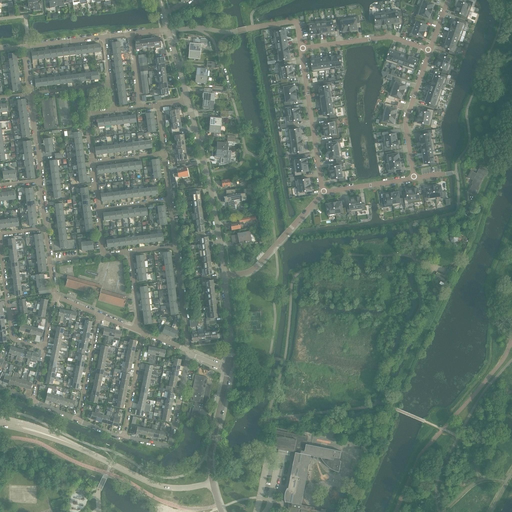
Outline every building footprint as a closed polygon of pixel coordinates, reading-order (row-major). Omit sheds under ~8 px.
[(422,0),(419,7),(432,12),(433,9),(432,9),(434,4),(431,3),(432,0),(431,0),(425,0),(425,1),(422,0)] [(459,2),(457,7),(470,12),(473,3),(467,1),(466,4),(459,1),(459,2)] [(431,14),(432,12),(419,7),(416,17),(422,19),(423,17),(429,19),(431,14)] [(457,7),(455,13),(462,15),(461,18),(467,21),(468,17),(466,16),(468,11),(470,12),(457,7)] [(398,14),(401,13),(401,11),(398,12),(398,10),(392,11),(394,24),(400,23),(399,18),(399,16),(398,14)] [(359,17),(348,18),(350,31),(353,31),(358,30),(357,24),(360,23),(359,17)] [(348,32),(350,31),(348,18),(338,20),(339,26),(342,26),(343,32),(348,32)] [(412,27),(425,32),(427,26),(421,24),(422,21),(415,18),(412,27)] [(333,19),(327,20),(328,33),(335,32),(334,26),(334,24),(333,23),(336,22),(336,20),(333,20),(333,19)] [(454,21),(452,27),(464,31),(466,25),(464,24),(462,24),(460,23),(461,20),(459,19),(458,22),(454,21)] [(311,35),(317,34),(315,22),(315,24),(310,25),(310,28),(309,29),(309,32),(310,31),(311,35)] [(412,27),(409,36),(415,38),(416,35),(423,38),(424,37),(425,32),(412,27)] [(452,27),(450,32),(462,36),(464,31),(452,27)] [(279,31),(277,32),(275,32),(275,29),(273,29),(274,38),(286,37),(286,30),(281,31),(279,31)] [(450,32),(448,37),(460,42),(462,36),(450,32)] [(448,37),(446,43),(458,47),(460,42),(448,37)] [(446,43),(444,49),(450,51),(449,54),(455,56),(458,47),(446,43)] [(392,64),(396,52),(390,50),(386,62),(392,64)] [(396,52),(392,64),(397,66),(401,54),(396,52)] [(277,55),(278,62),(290,60),(289,53),(277,55)] [(401,54),(397,66),(398,65),(403,66),(402,68),(407,56),(401,54)] [(440,56),(438,61),(451,66),(454,57),(448,55),(447,58),(440,55),(440,56)] [(341,63),(342,63),(342,59),(341,60),(341,56),(334,57),(336,69),(342,69),(341,63)] [(407,56),(402,68),(408,70),(412,58),(407,56)] [(412,58),(408,70),(414,72),(416,66),(417,66),(418,63),(417,63),(418,60),(412,58)] [(312,64),(311,64),(311,67),(312,67),(313,72),(319,72),(317,59),(311,60),(312,64)] [(438,61),(436,67),(443,69),(442,72),(448,75),(451,66),(438,61)] [(280,74),(293,72),(292,66),(285,67),(285,64),(278,65),(280,74)] [(197,76),(207,77),(209,77),(210,71),(207,71),(207,70),(197,69),(197,76)] [(281,83),(288,82),(287,79),(294,78),(294,77),(293,72),(280,74),(281,83)] [(435,75),(433,81),(445,85),(448,76),(442,74),(441,77),(435,75)] [(395,78),(391,89),(404,93),(405,90),(406,86),(400,84),(401,81),(395,78)] [(433,80),(431,86),(443,90),(442,89),(444,85),(445,85),(433,81),(433,80)] [(331,82),(329,83),(330,85),(328,86),(326,86),(324,86),(319,87),(320,93),(333,91),(331,82)] [(284,95),(296,93),(296,91),(295,86),(288,87),(288,84),(281,85),(282,89),(283,88),(284,95)] [(431,86),(429,91),(441,95),(443,90),(431,86)] [(203,100),(213,101),(214,92),(221,93),(221,90),(214,89),(211,89),(211,94),(204,93),(203,100)] [(391,89),(388,99),(394,101),(395,98),(401,100),(403,95),(404,93),(391,89)] [(429,91),(427,97),(439,101),(441,95),(429,91)] [(296,93),(284,95),(285,102),(284,102),(285,106),(291,105),(291,102),(297,101),(296,96),(297,96),(296,93)] [(427,97),(425,103),(430,104),(429,107),(431,108),(432,105),(433,105),(435,106),(437,107),(439,101),(427,97)] [(41,100),(45,129),(55,128),(54,120),(56,120),(55,118),(54,118),(53,109),(54,109),(54,106),(53,107),(52,99),(41,100)] [(213,101),(203,100),(203,108),(204,108),(208,108),(208,109),(209,109),(209,110),(213,110),(213,108),(213,101)] [(385,104),(383,114),(396,117),(396,114),(397,110),(391,108),(392,105),(385,104)] [(285,107),(286,117),(300,115),(299,109),(299,108),(292,110),(291,106),(285,107)] [(335,108),(323,110),(324,116),(330,115),(330,119),(337,118),(335,108)] [(420,111),(419,117),(432,120),(434,110),(428,109),(427,112),(420,111)] [(210,125),(220,126),(221,117),(228,118),(228,115),(220,114),(220,117),(218,117),(216,117),(216,119),(211,118),(210,125)] [(383,114),(381,124),(387,126),(388,123),(394,124),(395,119),(395,120),(396,117),(383,114)] [(301,121),(300,115),(286,117),(288,126),(294,125),(294,122),(301,121)] [(418,122),(418,123),(425,125),(424,128),(431,129),(432,120),(419,117),(418,122)] [(338,128),(337,119),(330,120),(330,123),(323,124),(324,125),(323,125),(324,130),(338,128)] [(171,130),(172,133),(179,132),(179,129),(181,129),(180,122),(172,123),(173,130),(171,130)] [(220,126),(210,125),(210,132),(214,132),(213,137),(216,138),(216,134),(219,135),(220,133),(220,126)] [(289,137),(301,135),(301,129),(295,130),(293,130),(291,130),(291,127),(289,127),(289,130),(288,131),(289,137)] [(338,128),(324,130),(325,137),(332,136),(333,139),(339,138),(338,128)] [(424,134),(420,135),(421,141),(433,139),(432,139),(431,134),(431,133),(430,134),(428,134),(426,134),(426,131),(424,131),(424,134)] [(179,132),(172,133),(172,136),(175,135),(176,142),(184,141),(184,134),(179,135),(179,132)] [(389,132),(382,133),(383,142),(397,140),(396,134),(389,135),(389,132)] [(328,149),(328,152),(341,150),(340,140),(333,141),(334,144),(327,145),(328,149)] [(397,140),(383,142),(385,151),(391,150),(391,147),(398,146),(398,145),(397,140)] [(217,150),(227,151),(228,144),(225,143),(225,142),(223,142),(223,143),(218,143),(217,150)] [(304,152),(303,146),(291,148),(292,154),(304,152)] [(227,151),(217,150),(216,157),(222,157),(221,158),(223,158),(223,157),(227,158),(227,151)] [(343,161),(341,150),(328,152),(329,155),(330,160),(336,159),(336,162),(343,161)] [(392,152),(385,153),(387,163),(400,161),(400,159),(399,159),(399,154),(392,155),(392,152)] [(186,153),(178,154),(178,158),(177,158),(177,161),(177,164),(185,163),(185,160),(187,159),(186,153)] [(299,157),(292,158),(294,167),(308,165),(307,160),(307,159),(300,160),(299,157)] [(434,157),(424,158),(424,164),(430,163),(431,167),(437,166),(437,162),(434,163),(434,157)] [(400,161),(387,163),(387,164),(389,163),(390,170),(388,170),(389,174),(395,173),(395,170),(401,169),(400,164),(400,161)] [(331,174),(345,171),(344,171),(342,172),(341,166),(344,166),(343,162),(337,163),(337,166),(330,167),(330,168),(331,174)] [(308,165),(294,167),(295,176),(302,175),(301,172),(308,171),(308,165)] [(171,172),(172,172),(172,174),(177,173),(178,177),(184,176),(184,177),(188,176),(186,167),(177,169),(176,166),(170,167),(171,172)] [(471,171),(468,178),(473,181),(472,184),(473,185),(469,192),(476,196),(479,188),(478,187),(485,175),(486,176),(488,171),(480,167),(477,174),(471,171)] [(346,181),(345,171),(331,174),(332,180),(339,179),(339,182),(346,181)] [(302,177),(296,178),(297,187),(311,185),(310,179),(303,180),(302,177)] [(311,185),(297,187),(298,196),(305,195),(304,192),(312,191),(311,190),(311,185)] [(436,186),(434,187),(436,200),(436,198),(442,197),(442,199),(446,198),(445,192),(442,192),(441,186),(436,187),(436,186)] [(427,195),(424,195),(425,202),(436,200),(434,187),(431,187),(426,188),(427,195)] [(192,195),(193,201),(200,200),(199,191),(197,191),(196,188),(188,189),(189,196),(192,195)] [(230,207),(231,214),(236,213),(234,201),(241,200),(242,201),(242,200),(246,200),(245,194),(247,194),(247,189),(243,189),(244,194),(239,194),(236,194),(235,190),(230,190),(226,190),(226,196),(224,197),(225,203),(228,202),(229,207),(230,207)] [(418,189),(412,189),(412,190),(414,203),(424,202),(423,195),(420,196),(419,189),(418,189)] [(407,198),(404,198),(405,205),(414,203),(412,190),(406,190),(407,198)] [(394,193),(391,193),(393,206),(404,205),(403,198),(400,199),(399,192),(394,193)] [(385,201),(382,201),(383,208),(393,206),(391,193),(389,194),(384,195),(385,201)] [(360,197),(355,198),(357,212),(366,210),(365,204),(362,204),(361,197),(360,197)] [(350,206),(347,207),(348,213),(357,212),(355,198),(349,199),(350,206)] [(337,203),(334,203),(336,216),(336,214),(342,213),(343,215),(347,215),(346,208),(342,208),(341,202),(337,203)] [(327,208),(326,208),(327,211),(328,211),(328,217),(336,216),(334,203),(331,203),(331,204),(327,204),(327,208)] [(231,229),(231,230),(240,228),(239,224),(243,223),(243,222),(256,220),(256,216),(239,219),(239,222),(230,223),(231,226),(230,227),(231,229)] [(204,232),(203,225),(196,226),(197,232),(196,232),(196,235),(204,234),(204,232)] [(239,243),(239,244),(245,243),(246,243),(246,242),(250,242),(249,235),(250,235),(250,231),(237,233),(237,235),(231,236),(233,244),(239,243)] [(451,242),(454,243),(458,242),(458,241),(460,242),(461,239),(459,238),(457,234),(454,233),(450,235),(449,238),(451,242)] [(200,238),(201,244),(208,243),(207,237),(204,237),(204,234),(196,235),(196,239),(200,238)] [(92,262),(89,273),(95,275),(98,264),(92,262)] [(202,276),(202,279),(210,278),(210,275),(212,274),(211,268),(204,269),(205,275),(202,276)] [(118,269),(115,280),(120,282),(123,271),(118,269)] [(440,284),(444,286),(448,279),(437,273),(434,278),(441,282),(440,284)] [(65,276),(62,287),(68,288),(71,277),(65,276)] [(210,280),(210,278),(202,279),(202,282),(205,281),(206,287),(214,286),(213,280),(210,280)] [(76,279),(73,290),(78,291),(81,280),(76,279)] [(91,283),(87,294),(93,296),(96,285),(91,283)] [(45,311),(36,310),(31,308),(30,311),(38,313),(38,316),(44,317),(45,311)] [(66,310),(63,322),(63,323),(65,324),(66,318),(70,318),(71,312),(66,310)] [(217,311),(209,312),(210,318),(206,319),(206,322),(215,321),(215,318),(217,318),(217,311)] [(19,330),(25,332),(28,321),(28,320),(25,319),(24,324),(21,324),(19,330)] [(162,333),(168,335),(171,329),(165,326),(162,333)] [(171,329),(168,335),(175,338),(178,331),(171,329)] [(77,348),(77,351),(85,353),(85,350),(86,350),(88,344),(81,343),(80,349),(77,348)] [(100,351),(112,354),(112,351),(108,350),(108,347),(102,346),(100,351)] [(159,356),(160,349),(154,348),(152,360),(152,361),(153,362),(153,360),(155,360),(156,355),(159,356)] [(58,356),(60,357),(63,357),(64,355),(59,354),(59,351),(53,349),(51,355),(58,356)] [(22,350),(18,361),(21,362),(22,357),(25,358),(27,351),(22,350)] [(75,358),(76,360),(84,361),(85,356),(84,355),(85,353),(77,351),(76,357),(75,358)] [(126,359),(125,362),(132,363),(133,358),(121,355),(121,358),(126,359)] [(121,370),(130,372),(132,363),(125,362),(124,368),(122,367),(121,370)] [(145,370),(157,373),(157,370),(154,370),(152,369),(153,366),(146,365),(145,370)] [(120,379),(129,380),(130,372),(121,370),(121,373),(120,379)] [(3,382),(9,383),(10,377),(11,375),(3,372),(0,377),(0,378),(3,380),(3,382)] [(12,377),(10,377),(9,383),(14,385),(17,374),(17,373),(14,372),(12,377)] [(209,385),(206,385),(207,378),(195,375),(190,401),(195,402),(194,408),(193,408),(191,415),(206,418),(207,411),(206,411),(206,408),(207,408),(208,400),(210,389),(211,389),(211,386),(209,385)] [(20,387),(25,388),(27,382),(28,377),(26,376),(25,379),(22,378),(21,380),(20,387)] [(166,389),(174,391),(174,388),(175,388),(176,382),(170,381),(169,387),(166,386),(166,389)] [(45,400),(51,402),(54,390),(52,389),(50,394),(47,394),(45,400)] [(164,397),(166,398),(173,399),(174,393),(173,393),(174,391),(166,389),(165,392),(164,397)] [(59,395),(57,403),(62,405),(66,393),(63,392),(62,395),(59,395)] [(124,403),(117,401),(113,400),(112,403),(115,403),(115,407),(123,409),(124,403)] [(95,413),(92,412),(90,419),(96,421),(99,409),(100,406),(97,406),(95,413)] [(101,422),(107,424),(110,412),(107,411),(106,416),(103,416),(101,422)] [(118,415),(116,414),(114,419),(112,425),(118,427),(120,420),(120,417),(118,417),(118,415)] [(170,416),(158,414),(158,416),(163,417),(162,421),(169,422),(170,416)] [(337,511),(332,511),(325,511),(326,510),(321,509),(321,511),(315,510),(315,508),(307,506),(302,505),(308,471),(311,456),(314,456),(314,459),(318,460),(318,457),(322,458),(321,458),(323,460),(324,463),(326,465),(328,466),(329,467),(330,468),(332,469),(333,470),(335,471),(336,471),(338,472),(339,473),(341,461),(340,461),(341,451),(311,445),(307,444),(308,437),(276,430),(275,436),(273,448),(296,452),(289,488),(288,488),(287,489),(287,490),(286,491),(286,492),(286,493),(285,495),(285,497),(285,499),(285,500),(285,501),(286,502),(293,503),(292,508),(289,508),(289,507),(289,509),(289,510),(289,511),(288,511),(337,511)] [(347,482),(341,481),(337,504),(343,506),(347,482)]
